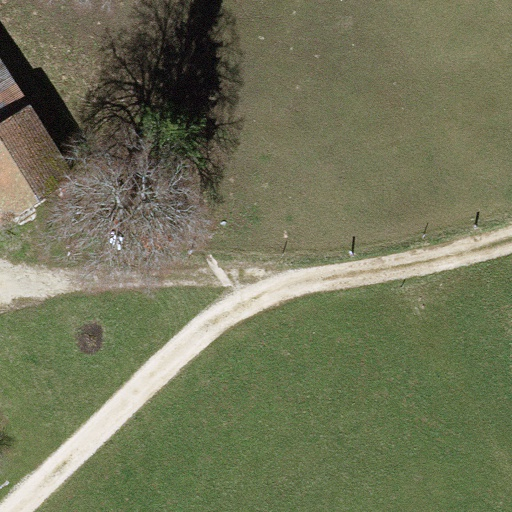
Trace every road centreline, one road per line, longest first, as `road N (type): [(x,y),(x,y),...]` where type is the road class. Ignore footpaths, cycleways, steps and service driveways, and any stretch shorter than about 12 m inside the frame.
road 1 (track): [(15,511),(230,311),(284,285),(511,237)]
road 2 (track): [(0,287),(226,278),(284,285)]
